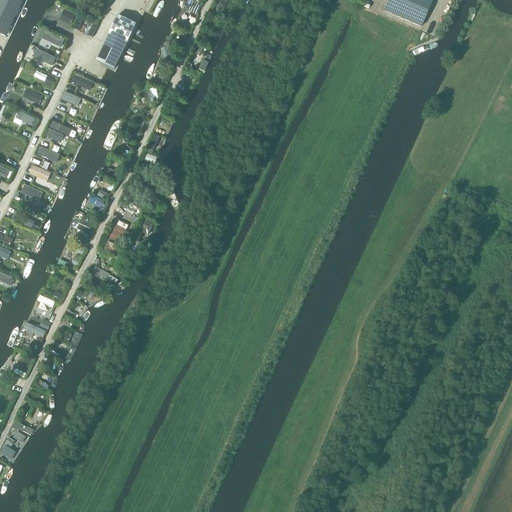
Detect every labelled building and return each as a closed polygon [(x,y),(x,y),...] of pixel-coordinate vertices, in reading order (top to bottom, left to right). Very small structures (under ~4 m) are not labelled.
[(0,0),(0,34),(5,37),(23,0),(0,0)] [(196,15),(201,5),(192,0),(187,11),(196,15)] [(209,19),(218,22),(228,0),(227,0),(217,0),(215,6),(209,19)] [(388,0),(384,11),(421,27),(432,0),(388,0)] [(64,11),(61,18),(71,23),(75,16),(64,11)] [(197,16),(191,13),(188,19),(194,21),(197,16)] [(118,16),(96,61),(97,61),(114,69),(136,24),(118,16)] [(179,19),(176,25),(183,29),(189,31),(192,26),(192,25),(186,22),(179,19)] [(223,31),(216,27),(207,47),(215,50),(223,31)] [(41,39),(60,48),(64,41),(45,31),(41,39)] [(201,57),(205,47),(198,44),(193,53),(201,57)] [(33,57),(51,67),(55,59),(37,49),(33,57)] [(169,49),(161,51),(166,70),(174,68),(169,49)] [(162,73),(160,72),(157,81),(163,83),(164,81),(166,75),(162,73)] [(75,75),(71,83),(89,91),(93,83),(75,75)] [(50,87),(54,80),(47,77),(44,84),(50,87)] [(39,106),(43,97),(26,90),(23,98),(39,106)] [(77,108),(81,100),(64,92),(61,100),(77,108)] [(31,127),(35,120),(18,112),(15,119),(31,127)] [(49,127),(58,132),(61,126),(52,121),(49,127)] [(61,126),(58,132),(69,137),(72,131),(61,126)] [(60,144),(63,136),(49,130),(45,137),(60,144)] [(154,149),(160,137),(154,135),(149,147),(154,149)] [(41,148),(37,156),(49,160),(52,152),(41,148)] [(155,158),(145,154),(143,159),(153,163),(155,158)] [(47,183),(51,174),(33,166),(29,175),(47,183)] [(0,176),(5,178),(8,171),(0,167),(0,176)] [(113,184),(120,182),(118,172),(111,174),(113,184)] [(166,207),(174,206),(172,173),(164,174),(166,207)] [(31,189),(24,187),(21,194),(27,197),(31,189)] [(103,193),(101,198),(107,201),(110,196),(103,193)] [(92,196),(89,201),(96,205),(94,210),(102,215),(104,209),(107,204),(99,199),(92,196)] [(155,214),(158,210),(149,206),(147,210),(155,214)] [(81,232),(87,235),(94,221),(83,216),(82,219),(77,230),(81,232)] [(27,226),(30,220),(23,217),(20,223),(27,226)] [(151,227),(152,228),(154,223),(144,219),(136,234),(141,236),(144,229),(146,225),(151,227)] [(10,247),(13,240),(0,233),(0,242),(10,247)] [(138,242),(134,240),(127,253),(138,259),(145,245),(138,242)] [(0,257),(7,261),(11,252),(0,246),(0,257)] [(63,271),(66,264),(59,260),(55,268),(63,271)] [(107,280),(109,275),(95,267),(92,272),(107,280)] [(79,300),(82,293),(77,291),(74,298),(79,300)] [(59,293),(55,302),(59,304),(63,295),(59,293)] [(40,296),(37,301),(38,301),(53,308),(55,303),(41,296),(40,296)] [(69,307),(73,310),(77,303),(72,300),(69,307)] [(22,329),(23,329),(28,332),(26,336),(31,338),(33,334),(43,338),(46,332),(26,323),(22,329)] [(85,327),(80,325),(73,340),(78,342),(85,327)] [(61,331),(58,336),(68,342),(69,342),(72,336),(71,336),(61,331)] [(61,355),(50,350),(48,355),(58,360),(61,355)] [(33,361),(34,359),(29,356),(28,358),(25,364),(24,366),(29,368),(30,367),(33,361)] [(16,423),(14,422),(11,426),(20,431),(20,430),(23,426),(16,423)] [(25,437),(17,432),(14,437),(22,443),(25,437)] [(10,459),(14,452),(4,446),(0,453),(10,459)]
